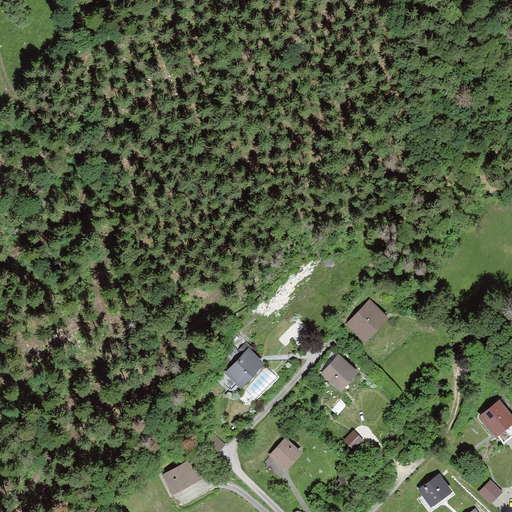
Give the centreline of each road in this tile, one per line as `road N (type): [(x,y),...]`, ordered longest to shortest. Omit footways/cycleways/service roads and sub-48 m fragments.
road 1 (track): [(0,498),(74,427),(141,381),(250,254),(242,190),(209,142),(38,108),(14,96),(0,64)]
road 2 (residential): [(281,511),(240,474),(234,449),(327,345)]
